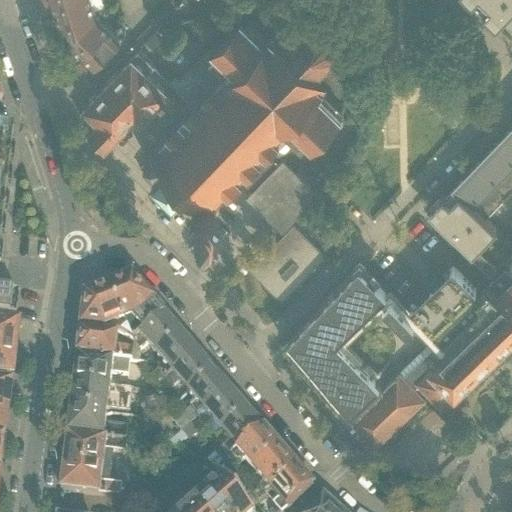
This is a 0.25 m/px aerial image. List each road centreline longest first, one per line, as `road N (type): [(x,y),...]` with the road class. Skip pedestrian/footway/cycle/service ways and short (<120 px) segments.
road 1 (residential): [(244,364),(511,89)]
road 2 (tertiary): [(27,511),(68,241)]
road 3 (tertiary): [(68,241),(69,217),(0,0)]
road 4 (residential): [(244,364),(150,257),(117,244),(68,241)]
road 5 (residential): [(383,511),(244,364)]
